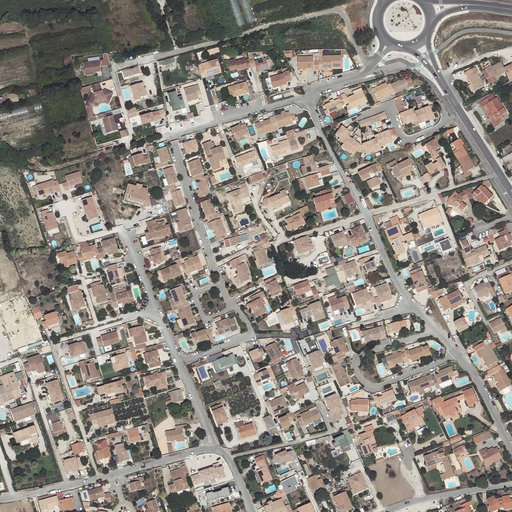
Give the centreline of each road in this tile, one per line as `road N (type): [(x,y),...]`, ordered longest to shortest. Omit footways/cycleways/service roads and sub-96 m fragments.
road 1 (unclassified): [(373,63),(343,11),(332,9),(117,66),(123,110)]
road 2 (residential): [(66,208),(76,238),(122,232),(180,364)]
road 3 (residential): [(437,333),(364,354),(360,378),(381,385),(458,356)]
road 4 (residential): [(318,276),(288,278),(277,244),(364,213)]
road 5 (residential): [(170,136),(219,282)]
road 6 (residential): [(170,136),(306,96)]
road 7 (residential): [(364,213),(499,174)]
road 8 (residential): [(306,96),(364,213)]
road 9 (residential): [(362,117),(389,109),(407,140),(465,116)]
